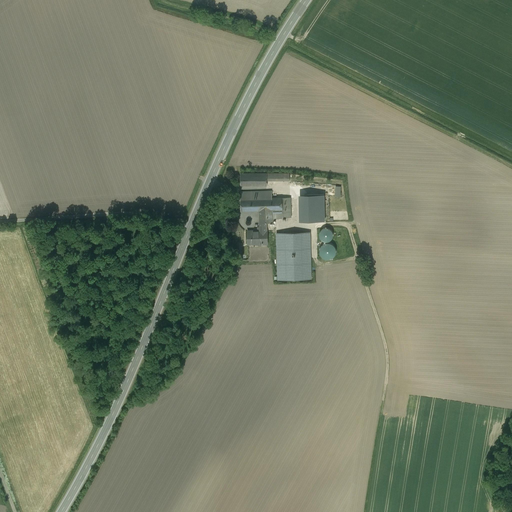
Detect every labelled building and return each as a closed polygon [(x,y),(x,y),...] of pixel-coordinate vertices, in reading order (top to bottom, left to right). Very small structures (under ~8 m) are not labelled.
[(241,174),(241,186),(267,186),(267,181),(290,181),(290,174),(241,174)] [(241,193),(241,211),(259,210),(273,210),(282,210),(282,215),(291,215),(291,197),(270,198),(270,192),(241,193)] [(310,194),(301,194),(301,222),(311,221),(310,194)] [(273,210),(259,210),(260,231),(267,231),(267,223),(273,222),(273,210)] [(322,241),(325,242),(327,242),(330,241),(332,239),(333,236),(333,233),(332,231),(329,229),(327,228),(324,228),(322,229),(320,231),(319,234),(319,236),(320,239),(322,241)] [(260,231),(247,231),(248,244),(267,244),(267,231),(260,231)] [(310,233),(277,233),(278,280),(311,279),(310,233)] [(320,255),(322,257),(324,259),(327,260),(330,259),(332,258),(334,256),(336,254),(336,251),(335,248),(333,245),(331,244),(328,243),(324,244),(322,245),(320,247),(320,250),(320,253),(320,255)]
